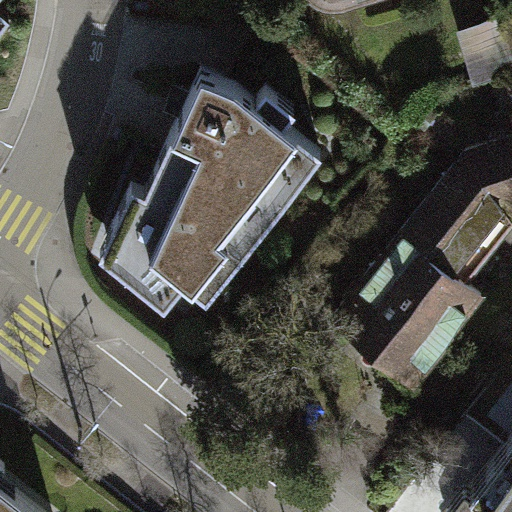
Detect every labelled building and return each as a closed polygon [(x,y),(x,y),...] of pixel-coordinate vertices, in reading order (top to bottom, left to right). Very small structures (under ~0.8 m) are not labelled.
[(0,0),(0,33),(10,21),(0,13),(0,0)] [(138,183),(124,178),(94,246),(159,294),(175,270),(186,279),(219,238),(234,251),(314,150),(277,117),(287,105),(257,81),(247,94),(224,74),(194,62),(138,183)] [(511,134),(465,145),(333,313),(413,375),(480,290),(464,277),(511,215),(511,134)] [(511,511),(511,442),(456,511),(511,511)] [(48,511),(0,474),(0,463),(5,457),(0,453),(0,511),(48,511)]
